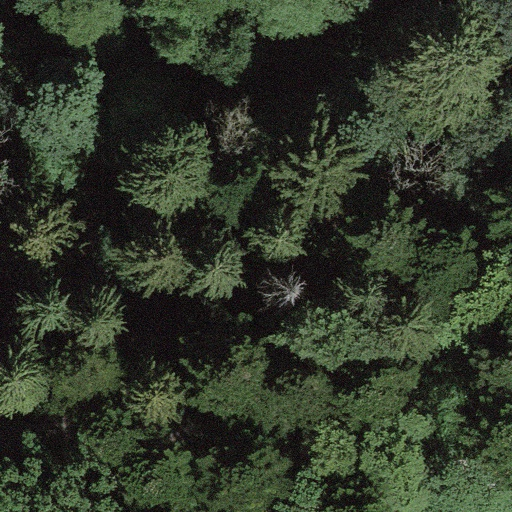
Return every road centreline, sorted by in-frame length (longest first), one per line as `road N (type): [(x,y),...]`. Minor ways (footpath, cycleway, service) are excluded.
road 1 (track): [(0,474),(115,448),(463,451),(511,463)]
road 2 (track): [(0,220),(404,206),(511,194)]
